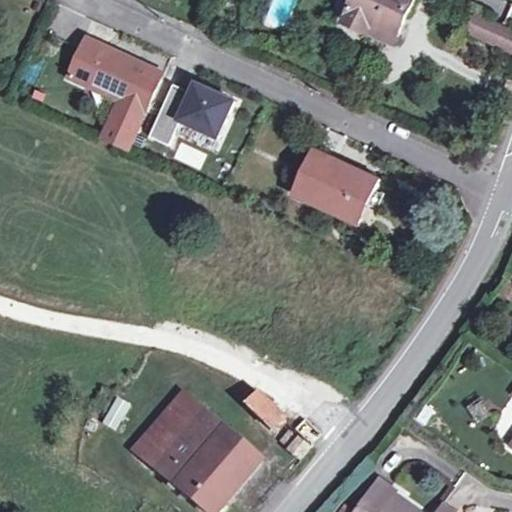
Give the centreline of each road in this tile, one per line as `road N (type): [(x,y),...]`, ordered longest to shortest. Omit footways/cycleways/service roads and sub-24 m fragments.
road 1 (residential): [(89,0),(508,198)]
road 2 (unclassified): [(508,198),(374,413),(295,511)]
